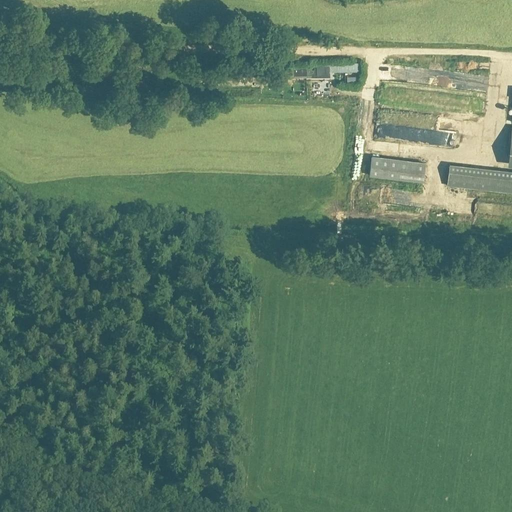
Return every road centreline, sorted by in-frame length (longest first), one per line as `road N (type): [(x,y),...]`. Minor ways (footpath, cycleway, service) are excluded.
road 1 (track): [(0,43),(488,53)]
road 2 (track): [(234,511),(67,477),(9,425)]
